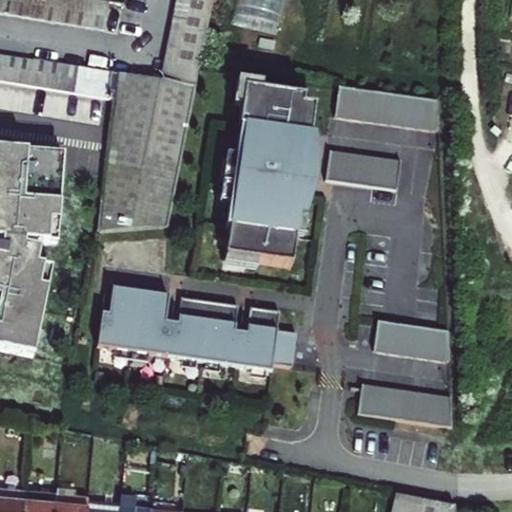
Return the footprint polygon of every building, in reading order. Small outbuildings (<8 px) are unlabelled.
[(0,0),(0,7),(119,27),(123,4),(100,0),(0,0)] [(96,231),(167,227),(210,0),(178,0),(162,86),(114,77),(96,231)] [(239,0),(235,21),(281,32),(288,0),(239,0)] [(112,75),(0,56),(0,81),(20,84),(108,99),(112,75)] [(433,103),(334,89),(329,119),(434,134),(433,103)] [(230,234),(226,261),(293,270),(303,198),(300,198),(304,168),(302,168),(309,111),(302,110),(303,102),(243,94),(238,134),(240,135),(228,234),(230,234)] [(54,157),(0,152),(0,242),(2,243),(1,247),(0,247),(0,352),(25,357),(29,337),(38,339),(49,292),(40,290),(45,269),(36,267),(39,253),(24,251),(24,246),(49,246),(50,225),(59,225),(62,178),(53,177),(54,157)] [(396,164),(325,154),(320,183),(392,194),(396,164)] [(54,157),(53,177),(62,178),(63,157),(54,157)] [(50,225),(49,246),(57,247),(59,225),(50,225)] [(45,269),(40,290),(49,292),(54,271),(45,269)] [(116,289),(111,288),(102,352),(273,379),(274,372),(293,374),(298,339),(279,337),(282,317),(252,313),(253,308),(248,307),(244,332),(237,331),(240,311),(182,303),(183,298),(178,297),(175,322),(170,321),(172,302),(116,294),(116,289)] [(447,364),(445,334),(374,325),(371,355),(447,364)] [(29,337),(25,357),(33,359),(38,339),(29,337)] [(451,431),(449,400),(361,389),(358,419),(451,431)] [(0,485),(0,511),(25,511),(27,488),(0,485)] [(57,491),(55,511),(87,511),(88,503),(89,490),(58,487),(57,491)] [(55,511),(57,491),(27,488),(25,511),(55,511)] [(404,511),(407,497),(392,494),(389,511),(404,511)] [(418,511),(421,500),(407,497),(404,511),(418,511)] [(421,500),(418,511),(455,511),(456,507),(421,500)] [(120,511),(121,505),(88,503),(87,511),(120,511)]
